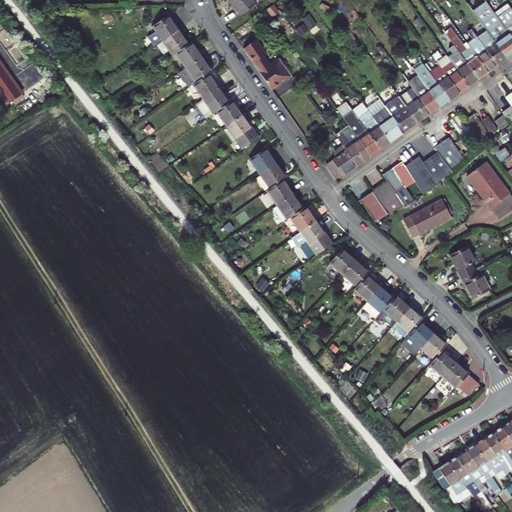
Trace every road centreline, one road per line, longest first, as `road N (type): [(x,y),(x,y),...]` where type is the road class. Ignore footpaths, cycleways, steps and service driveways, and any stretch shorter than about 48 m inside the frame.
road 1 (track): [(0,209),(193,511)]
road 2 (residential): [(328,196),(456,317),(511,393)]
road 3 (residential): [(201,0),(328,196)]
road 4 (residential): [(328,196),(511,65)]
road 5 (residential): [(341,511),(408,456),(511,395)]
